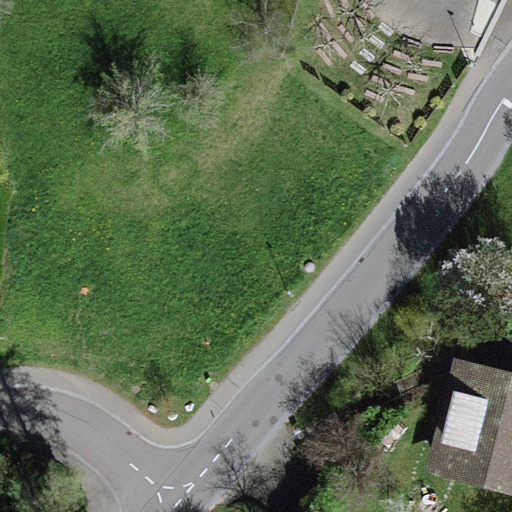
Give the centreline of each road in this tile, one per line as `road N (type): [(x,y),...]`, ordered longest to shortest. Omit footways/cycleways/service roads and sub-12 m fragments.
road 1 (unclassified): [(511,93),(467,161),(178,502)]
road 2 (residential): [(0,410),(84,432),(178,502)]
